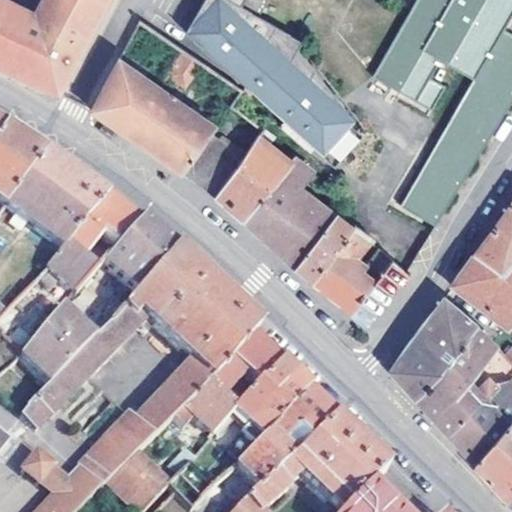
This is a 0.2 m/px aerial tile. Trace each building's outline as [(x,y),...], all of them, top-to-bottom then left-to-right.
[(0,0),(0,65),(59,94),(108,0),(40,0),(35,11),(10,0),(0,0)] [(206,0),(190,29),(198,37),(219,0),(206,0)] [(219,0),(198,37),(314,144),(326,122),(317,117),(327,99),(306,87),(311,78),(289,66),(293,57),(272,45),(277,36),(256,26),(267,6),(267,0),(219,0)] [(504,11),(511,0),(429,0),(380,78),(420,103),(445,64),(478,84),(401,205),(433,225),(511,100),(511,34),(504,30),(500,27),(508,14),(504,11)] [(500,27),(504,30),(508,23),(511,17),(511,0),(504,11),(508,14),(500,27)] [(186,85),(200,64),(184,53),(169,74),(186,85)] [(92,111),(132,138),(160,90),(118,62),(92,111)] [(216,126),(160,90),(132,138),(186,175),(202,148),(216,126)] [(0,204),(3,207),(45,156),(24,143),(5,131),(0,137),(0,204)] [(234,172),(217,196),(245,221),(291,160),(259,136),(234,172)] [(217,196),(234,172),(202,148),(186,175),(217,196)] [(71,174),(45,156),(3,207),(65,248),(106,198),(71,174)] [(296,266),(334,213),(302,189),(314,172),(295,156),(291,160),(245,221),(296,266)] [(72,295),(97,267),(86,257),(104,236),(117,246),(137,223),(131,218),(106,198),(65,248),(48,269),(58,279),(72,295)] [(511,203),(495,227),(477,252),(511,279),(511,203)] [(301,271),(313,281),(353,227),(334,213),(296,266),(301,271)] [(179,247),(160,233),(148,224),(141,219),(137,223),(117,246),(97,267),(72,295),(87,309),(106,327),(129,302),(124,296),(131,288),(127,284),(119,292),(113,285),(133,264),(150,280),(179,247)] [(353,227),(313,281),(332,296),(353,313),(393,257),(380,247),(365,267),(355,257),(369,238),(353,227)] [(132,422),(127,418),(106,439),(62,484),(64,485),(49,500),(38,511),(80,511),(103,488),(134,456),(170,419),(249,336),(257,328),(185,254),(179,247),(150,280),(129,302),(106,327),(98,335),(52,386),(21,420),(37,435),(68,403),(81,415),(101,393),(88,380),(139,325),(144,330),(150,323),(191,362),(132,422)] [(454,283),(511,328),(511,279),(477,252),(465,269),(454,283)] [(48,269),(37,281),(48,290),(58,279),(48,269)] [(78,319),(87,309),(72,295),(55,313),(59,318),(67,309),(78,319)] [(410,391),(418,399),(447,364),(474,326),(444,297),(392,371),(410,391)] [(0,322),(0,335),(1,337),(6,342),(35,311),(21,299),(0,322)] [(19,353),(52,386),(98,335),(92,330),(83,340),(59,318),(55,313),(19,353)] [(434,420),(450,437),(497,383),(489,376),(477,390),(469,382),(497,348),(474,326),(447,364),(418,399),(434,420)] [(211,440),(235,414),(222,400),(244,378),(249,383),(246,385),(251,389),(253,386),(257,389),(279,364),(273,358),(249,336),(170,419),(183,431),(193,421),(211,440)] [(235,414),(263,442),(305,395),(307,392),(301,387),(285,369),(279,364),(257,389),(235,414)] [(450,437),(475,464),(511,418),(511,383),(510,382),(506,378),(501,378),(497,383),(450,437)] [(235,469),(258,495),(332,421),(323,413),(305,395),(263,442),(235,469)] [(90,424),(106,439),(127,418),(111,402),(90,424)] [(507,500),(511,494),(511,418),(475,464),(483,473),(507,500)] [(258,495),(239,511),(260,511),(285,488),(294,475),(333,511),(342,511),(365,489),(384,471),(375,462),(332,421),(258,495)] [(0,455),(11,443),(0,433),(0,455)] [(179,476),(188,466),(195,458),(186,450),(170,468),(179,476)] [(146,511),(166,491),(169,487),(134,456),(103,488),(129,511),(146,511)] [(64,485),(62,484),(33,458),(20,474),(49,500),(64,485)] [(201,477),(188,466),(179,476),(169,487),(166,491),(171,495),(188,511),(189,511),(215,489),(201,477)] [(388,511),(365,489),(342,511),(388,511)]
